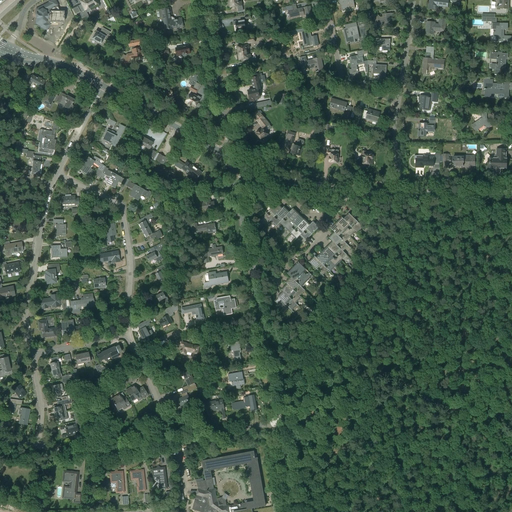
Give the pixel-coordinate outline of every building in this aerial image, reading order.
[(64,22),(64,12),(61,12),(54,0),(53,0),(49,2),(50,3),(41,7),(36,9),(35,24),(40,27),(46,31),(50,25),(54,25),(54,23),(63,23),(64,22)] [(99,4),(96,0),(82,0),(80,1),(81,5),(79,6),(81,9),(83,8),(85,11),(90,9),(89,8),(93,6),(93,7),(99,4)] [(343,0),(339,1),(341,11),(355,8),(353,0),(343,0)] [(441,0),(429,0),(429,4),(428,9),(436,10),(436,6),(448,7),(448,0),(442,0),(443,0),(441,0)] [(497,8),(500,8),(500,9),(503,9),(508,9),(507,0),(499,0),(500,2),(497,2),(497,6),(496,7),(497,7),(497,8)] [(313,18),(310,7),(297,9),(296,5),(292,5),(286,7),(283,8),(283,11),(287,11),(288,11),(289,14),(286,14),(287,18),(290,18),(306,15),(307,19),(313,18)] [(183,27),(182,19),(174,20),(174,19),(172,17),(171,18),(171,17),(171,15),(170,9),(163,10),(157,12),(158,17),(162,17),(163,24),(164,24),(165,30),(168,29),(183,27)] [(380,17),(378,15),(374,15),(375,28),(379,27),(379,25),(387,25),(392,25),(391,17),(393,17),(393,13),(382,14),(382,17),(380,17)] [(501,36),(501,29),(507,30),(507,24),(496,23),(496,18),(495,18),(486,18),(486,22),(492,22),(492,23),(492,29),(493,29),(493,36),(496,36),(496,41),(502,41),(502,43),(510,43),(511,36),(501,36)] [(439,25),(435,24),(435,23),(427,22),(426,34),(427,34),(430,35),(430,34),(434,35),(434,31),(445,32),(446,20),(439,19),(439,25)] [(249,24),(245,25),(244,21),(240,22),(236,22),(237,31),(240,31),(246,30),(250,29),(249,24)] [(355,43),(354,36),(358,35),(357,27),(343,29),(344,35),(345,38),(346,45),(348,45),(349,45),(349,44),(355,43)] [(92,39),(101,44),(105,36),(107,37),(110,32),(102,28),(99,33),(96,31),(92,39)] [(128,30),(123,28),(119,34),(124,37),(128,30)] [(302,39),(303,43),(304,43),(304,47),(313,45),(313,47),(318,46),(316,36),(310,37),(308,31),(301,32),(303,39),(302,39)] [(390,51),(390,43),(390,39),(379,39),(379,40),(379,47),(382,47),(382,51),(390,51)] [(128,42),(129,47),(131,47),(132,50),(131,50),(132,53),(127,54),(126,56),(123,55),(118,63),(125,67),(130,59),(133,58),(141,57),(146,56),(145,52),(144,50),(140,51),(139,48),(136,49),(136,46),(140,45),(139,41),(137,41),(137,40),(128,42)] [(238,51),(238,54),(247,52),(247,49),(249,48),(249,45),(247,45),(247,42),(244,43),(245,45),(241,46),(240,47),(237,47),(238,49),(236,49),(237,51),(238,51)] [(187,56),(186,54),(191,54),(189,46),(176,49),(177,55),(182,54),(182,57),(187,56)] [(364,64),(363,62),(362,57),(363,54),(368,53),(367,50),(358,51),(358,55),(354,56),(350,57),(351,62),(350,63),(351,69),(349,70),(350,75),(352,74),(358,73),(357,71),(358,71),(358,70),(357,70),(356,65),(364,64)] [(251,58),(250,55),(248,55),(247,52),(238,54),(239,55),(237,55),(237,60),(239,60),(240,60),(243,59),(243,60),(247,59),(248,64),(256,62),(256,57),(251,58)] [(505,69),(506,57),(507,57),(508,54),(502,54),(502,53),(498,52),(498,53),(490,52),(490,59),(489,63),(492,64),(491,69),(495,69),(495,74),(501,75),(501,70),(505,70),(505,69)] [(323,70),(321,58),(313,59),(313,60),(308,61),(307,62),(306,56),(300,58),(300,61),(301,66),(302,70),(308,68),(308,67),(309,67),(310,69),(315,68),(316,71),(323,70)] [(443,71),(444,60),(430,59),(421,58),(421,59),(423,59),(422,72),(426,73),(426,75),(427,75),(427,74),(436,70),(436,68),(443,69),(443,71)] [(368,65),(373,65),(372,74),(381,74),(380,79),(385,80),(385,82),(386,66),(376,65),(376,61),(368,61),(368,65)] [(18,82),(23,83),(29,87),(32,82),(42,87),(45,81),(38,77),(37,78),(32,75),(29,80),(30,81),(28,83),(24,81),(25,78),(26,75),(21,74),(21,77),(20,77),(20,79),(19,79),(18,82)] [(251,78),(252,84),(261,83),(266,82),(264,75),(262,76),(261,74),(256,75),(256,77),(251,78)] [(485,90),(485,97),(490,97),(490,94),(505,94),(504,97),(508,97),(509,83),(502,83),(502,84),(493,84),(493,80),(490,80),(485,80),(484,80),(484,90),(485,90)] [(261,83),(252,84),(254,90),(248,91),(251,102),(260,100),(258,90),(260,90),(260,87),(262,87),(261,83)] [(41,101),(44,102),(50,92),(47,91),(42,100),(41,101)] [(50,92),(44,102),(47,104),(45,107),(50,109),(53,104),(51,103),(55,95),(50,92)] [(64,95),(61,93),(59,97),(57,96),(54,101),(64,106),(64,107),(68,109),(69,109),(70,110),(72,109),(73,107),(73,106),(71,105),(74,100),(67,96),(66,96),(64,95)] [(420,109),(427,110),(428,101),(436,102),(438,94),(432,93),(431,97),(420,95),(419,100),(421,100),(420,109)] [(198,103),(199,100),(201,97),(198,96),(198,97),(194,95),(193,97),(189,95),(186,102),(189,103),(188,105),(190,107),(192,105),(196,107),(196,106),(199,108),(201,105),(198,103)] [(350,114),(352,107),(349,106),(349,107),(346,106),(347,103),(332,99),(329,107),(345,111),(347,112),(347,113),(347,114),(350,115),(350,114)] [(368,109),(368,111),(364,110),(362,118),(365,119),(377,122),(380,113),(368,109)] [(269,124),(261,114),(258,111),(253,115),(255,118),(259,123),(260,122),(263,126),(261,127),(262,128),(256,133),(259,136),(259,137),(260,139),(261,139),(261,140),(268,135),(264,129),(269,124)] [(480,119),(481,119),(471,125),(475,131),(484,125),(487,128),(491,125),(490,124),(490,123),(489,122),(489,123),(487,119),(487,112),(479,112),(479,116),(481,116),(481,118),(480,119)] [(418,137),(425,137),(426,131),(434,132),(435,125),(436,118),(429,118),(429,124),(426,124),(419,124),(419,131),(418,131),(418,137)] [(113,127),(112,130),(116,122),(110,119),(109,120),(110,120),(107,126),(108,124),(113,127)] [(111,146),(115,147),(124,128),(125,128),(125,127),(120,125),(119,125),(120,126),(117,132),(114,131),(117,132),(116,134),(107,130),(102,140),(103,139),(112,144),(111,146)] [(53,140),(55,130),(52,129),(51,131),(42,130),(42,134),(41,133),(40,133),(38,134),(38,140),(38,141),(40,141),(40,142),(40,143),(55,145),(56,140),(53,140)] [(293,144),(295,138),(294,138),(295,135),(294,135),(295,134),(288,132),(287,136),(289,136),(287,142),(293,144)] [(141,142),(139,145),(143,147),(144,146),(149,149),(153,143),(143,138),(142,141),(141,141),(141,142)] [(300,156),(302,147),(304,142),(303,141),(298,140),(296,146),(293,145),(291,153),(290,153),(289,156),(293,157),(294,154),(300,156)] [(54,150),(55,145),(40,143),(38,152),(51,154),(52,150),(54,150)] [(329,162),(333,162),(334,163),(336,163),(336,162),(337,163),(338,154),(338,150),(331,150),(331,152),(329,152),(329,148),(326,148),(325,154),(329,154),(329,162)] [(506,159),(505,159),(506,150),(497,149),(496,156),(493,159),(488,159),(488,164),(486,164),(486,170),(494,170),(498,170),(500,168),(506,168),(506,159)] [(157,152),(154,160),(165,164),(168,156),(157,152)] [(361,164),(366,164),(367,165),(369,165),(370,164),(372,164),(372,159),(373,159),(374,158),(374,157),(374,156),(373,155),(373,154),(366,154),(366,152),(362,152),(361,164)] [(31,167),(31,168),(41,169),(42,165),(43,162),(40,162),(41,156),(33,155),(27,154),(26,157),(33,158),(32,161),(33,161),(32,168),(31,167)] [(97,176),(100,177),(105,167),(99,162),(100,159),(95,156),(92,160),(91,159),(90,158),(90,159),(88,157),(84,163),(92,169),(90,168),(94,163),(99,166),(97,169),(100,170),(97,176)] [(429,156),(423,156),(419,156),(414,156),(414,160),(416,160),(416,167),(424,168),(424,166),(433,166),(433,158),(429,158),(429,156)] [(474,165),(474,156),(458,156),(458,157),(452,157),(452,158),(452,161),(453,165),(462,165),(462,166),(463,166),(463,167),(468,167),(468,169),(473,170),(473,165),(474,165)] [(187,162),(185,164),(183,167),(186,170),(185,170),(185,172),(187,174),(189,173),(190,173),(193,175),(192,177),(196,180),(202,173),(194,166),(193,167),(187,162)] [(92,169),(84,163),(82,165),(81,166),(82,166),(79,170),(85,174),(90,168),(92,169)] [(108,169),(105,167),(100,177),(103,179),(105,175),(109,177),(106,183),(110,186),(117,174),(117,173),(116,175),(107,170),(108,169)] [(41,169),(31,168),(32,168),(31,174),(30,174),(30,177),(23,176),(23,179),(29,180),(35,181),(35,175),(40,176),(41,174),(41,169)] [(123,190),(128,180),(125,178),(125,179),(116,175),(117,174),(110,186),(115,188),(118,182),(125,186),(123,190)] [(133,198),(140,186),(139,187),(130,182),(131,181),(128,180),(123,190),(125,186),(132,189),(129,196),(133,198)] [(139,187),(133,198),(138,201),(141,194),(148,198),(146,202),(146,203),(151,192),(148,191),(148,192),(139,187)] [(61,197),(61,205),(75,204),(75,205),(79,205),(79,198),(75,198),(75,196),(70,196),(70,195),(65,196),(65,197),(61,197)] [(203,203),(202,203),(203,210),(215,207),(214,202),(210,202),(209,197),(203,199),(203,203)] [(17,201),(18,209),(30,208),(29,200),(22,201),(22,200),(17,201)] [(283,208),(277,203),(259,221),(265,226),(267,225),(283,208)] [(283,208),(267,225),(272,230),(276,226),(290,212),(284,207),(283,208)] [(299,214),(293,208),(290,212),(276,226),(281,232),(299,214)] [(349,213),(343,219),(360,235),(361,237),(367,231),(349,213)] [(151,214),(145,217),(147,220),(141,223),(139,224),(143,231),(149,227),(148,224),(150,223),(148,219),(153,217),(151,214)] [(305,219),(299,214),(281,232),(287,237),(305,219)] [(342,217),(336,223),(354,241),(360,235),(343,219),(342,217)] [(8,220),(9,227),(9,226),(12,226),(13,232),(26,230),(25,221),(19,222),(19,221),(19,222),(16,222),(16,218),(8,220)] [(305,219),(287,237),(292,243),(296,239),(310,225),(305,219)] [(58,224),(56,224),(56,236),(66,236),(66,225),(63,225),(63,220),(54,220),(54,223),(58,223),(58,224)] [(310,225),(296,239),(302,245),(319,227),(314,221),(310,225)] [(192,228),(192,229),(190,229),(191,235),(196,234),(196,232),(207,230),(208,234),(216,232),(215,223),(197,227),(197,223),(188,225),(188,229),(192,228)] [(336,223),(331,228),(334,232),(349,246),(354,241),(336,223)] [(116,235),(114,224),(108,225),(106,225),(107,230),(108,238),(107,238),(108,242),(114,241),(113,235),(116,235)] [(153,234),(149,227),(143,231),(147,237),(150,236),(152,239),(156,237),(157,239),(163,236),(162,233),(160,230),(154,233),(153,234)] [(334,232),(329,237),(333,241),(347,255),(353,250),(349,246),(334,232)] [(20,252),(19,247),(22,247),(21,242),(9,244),(8,241),(0,243),(0,244),(0,247),(2,247),(4,247),(6,256),(10,256),(10,254),(20,252)] [(333,241),(327,246),(345,264),(351,259),(347,255),(333,241)] [(163,259),(159,252),(165,246),(161,243),(157,245),(150,249),(150,250),(151,249),(154,253),(152,254),(147,257),(149,262),(155,259),(157,262),(163,259)] [(212,245),(213,249),(209,250),(209,252),(207,252),(204,252),(205,256),(202,257),(203,263),(209,262),(208,255),(210,255),(210,256),(223,254),(222,247),(216,248),(215,245),(212,245)] [(51,246),(52,246),(52,258),(67,257),(67,249),(59,249),(59,246),(51,246)] [(327,246),(322,252),(340,270),(345,264),(327,246)] [(100,255),(101,262),(113,260),(114,262),(119,261),(118,251),(100,255)] [(322,252),(316,258),(332,274),(334,275),(340,270),(322,252)] [(309,262),(327,279),(332,274),(316,258),(314,256),(309,262)] [(5,267),(6,274),(20,271),(18,263),(6,265),(5,262),(0,263),(1,268),(5,267)] [(298,262),(293,267),(311,285),(316,279),(298,262)] [(59,264),(53,264),(53,270),(46,271),(46,274),(45,275),(46,280),(47,280),(47,283),(56,282),(56,277),(55,277),(55,272),(60,272),(59,264)] [(156,269),(156,270),(158,268),(160,272),(156,274),(160,282),(165,279),(161,273),(167,271),(164,265),(156,269)] [(293,267),(287,273),(291,276),(305,291),(311,285),(293,267)] [(211,285),(220,284),(220,282),(228,280),(226,272),(216,274),(215,271),(209,272),(210,273),(207,273),(205,276),(206,283),(204,283),(205,288),(211,287),(211,285)] [(183,284),(182,279),(181,276),(175,277),(175,281),(176,285),(183,284)] [(305,291),(291,276),(285,282),(287,284),(303,300),(309,294),(305,291)] [(93,280),(94,288),(105,287),(104,278),(93,280)] [(287,284),(282,289),(283,291),(300,307),(305,302),(303,300),(287,284)] [(0,292),(1,298),(11,296),(15,295),(14,293),(13,288),(7,290),(7,287),(2,288),(1,285),(0,285),(0,292)] [(300,307),(283,291),(278,297),(282,301),(279,303),(283,307),(286,305),(296,315),(301,309),(300,307)] [(167,297),(166,298),(163,292),(157,296),(159,301),(162,300),(164,303),(169,301),(167,297)] [(51,295),(52,298),(41,300),(42,306),(42,309),(48,308),(48,305),(52,305),(53,308),(60,307),(58,294),(51,295)] [(80,301),(70,302),(71,310),(94,307),(92,294),(89,295),(89,294),(82,295),(83,297),(82,298),(81,298),(81,299),(80,300),(80,301)] [(216,301),(214,301),(216,310),(224,309),(225,314),(227,314),(227,315),(232,314),(231,308),(233,307),(232,300),(232,299),(231,299),(230,299),(229,298),(229,296),(216,299),(215,300),(216,300),(216,301)] [(160,322),(163,327),(166,325),(166,326),(173,322),(170,317),(172,315),(173,314),(173,313),(178,310),(177,303),(165,310),(167,315),(163,318),(163,319),(160,322)] [(184,317),(183,314),(195,311),(196,317),(196,318),(197,318),(197,320),(204,319),(201,304),(191,307),(190,304),(184,305),(185,308),(181,308),(183,317),(184,317)] [(144,325),(149,322),(151,321),(149,318),(148,319),(137,325),(140,329),(137,331),(142,340),(149,336),(144,325)] [(38,329),(41,328),(42,338),(56,336),(55,328),(46,329),(46,328),(47,328),(46,320),(38,321),(38,329)] [(61,322),(63,335),(67,335),(68,335),(74,334),(73,320),(61,322)] [(181,351),(181,353),(186,355),(187,351),(192,352),(192,356),(196,357),(199,347),(186,344),(186,343),(183,342),(182,339),(179,340),(180,346),(182,347),(182,350),(181,350),(181,351)] [(234,357),(235,360),(235,362),(241,360),(239,349),(241,349),(241,348),(240,348),(239,341),(230,342),(231,351),(233,350),(234,357)] [(118,346),(115,347),(114,346),(108,350),(112,360),(119,357),(117,354),(121,352),(118,346)] [(112,360),(108,350),(101,353),(101,354),(98,355),(100,362),(104,360),(106,363),(112,360)] [(88,352),(82,354),(84,363),(90,362),(90,361),(89,358),(88,352)] [(84,363),(82,354),(75,355),(77,364),(84,363)] [(0,366),(9,364),(8,357),(5,358),(4,355),(0,355),(0,362),(1,366),(0,366)] [(59,368),(58,362),(57,358),(51,359),(52,363),(50,364),(51,370),(59,368)] [(9,364),(0,366),(1,366),(2,371),(0,371),(0,377),(5,376),(5,375),(13,374),(12,370),(11,370),(9,364)] [(60,371),(59,368),(51,370),(52,372),(53,376),(56,375),(56,378),(61,377),(62,377),(62,376),(61,372),(60,371)] [(183,388),(184,390),(191,388),(192,390),(197,388),(195,384),(191,376),(192,376),(189,371),(183,373),(185,379),(188,385),(183,388)] [(228,382),(229,387),(235,386),(236,389),(241,388),(241,385),(245,384),(244,379),(243,379),(242,372),(228,374),(229,382),(228,382)] [(63,390),(62,384),(52,386),(53,392),(63,390)] [(20,385),(13,389),(20,399),(26,394),(24,390),(24,389),(23,390),(20,385)] [(129,396),(129,397),(129,396),(133,403),(134,403),(132,401),(137,398),(138,400),(148,394),(143,387),(137,390),(134,386),(131,388),(131,387),(126,390),(129,396)] [(191,388),(184,390),(180,392),(183,397),(177,399),(180,406),(191,401),(187,393),(192,390),(191,388)] [(64,393),(63,390),(53,392),(55,398),(61,397),(60,393),(64,393)] [(111,399),(114,405),(115,406),(115,405),(119,412),(118,410),(122,407),(124,409),(130,405),(125,398),(122,399),(120,395),(116,397),(116,396),(111,399)] [(244,401),(240,402),(232,404),(233,409),(236,409),(247,407),(247,406),(250,406),(251,411),(256,410),(254,395),(243,397),(244,401)] [(72,404),(71,399),(68,399),(62,401),(58,402),(58,405),(53,406),(55,414),(66,412),(64,405),(72,404)] [(220,409),(222,419),(225,418),(223,409),(224,409),(222,400),(210,402),(210,401),(206,402),(206,406),(210,405),(211,411),(220,409)] [(27,425),(30,409),(22,408),(20,408),(19,414),(21,414),(19,424),(27,425)] [(68,419),(66,412),(55,414),(57,420),(63,419),(63,420),(68,419)] [(65,427),(67,436),(78,433),(76,425),(65,427)] [(252,511),(252,508),(266,506),(257,459),(258,459),(258,457),(255,458),(254,451),(202,461),(206,480),(203,481),(197,482),(198,489),(198,491),(190,491),(190,495),(196,495),(192,510),(199,511),(252,511)] [(159,484),(160,488),(167,488),(164,468),(153,469),(153,477),(158,476),(160,478),(160,484),(159,484)] [(138,480),(138,487),(137,487),(138,491),(145,490),(143,470),(131,472),(132,479),(136,479),(138,480)] [(74,499),(74,502),(80,503),(81,495),(75,494),(78,473),(73,472),(72,471),(71,472),(64,471),(64,475),(65,475),(65,481),(71,482),(70,488),(64,487),(63,497),(74,499)] [(112,482),(111,482),(112,487),(117,487),(117,488),(116,488),(116,492),(123,492),(122,472),(110,473),(111,476),(112,476),(112,482)]
